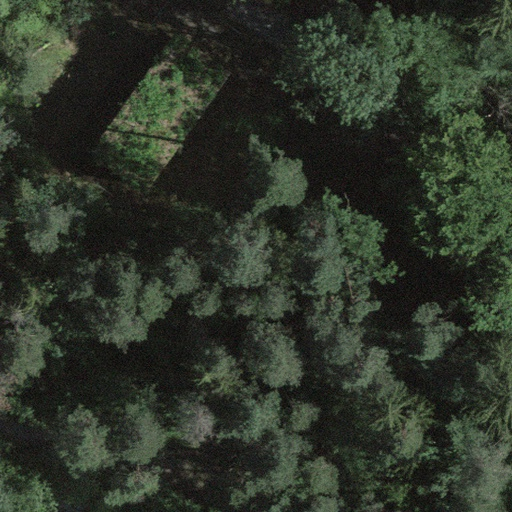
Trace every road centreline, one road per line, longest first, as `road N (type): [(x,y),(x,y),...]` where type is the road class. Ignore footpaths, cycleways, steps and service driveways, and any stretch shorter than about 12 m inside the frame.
road 1 (track): [(224,0),(511,208)]
road 2 (track): [(0,416),(222,489),(268,511)]
